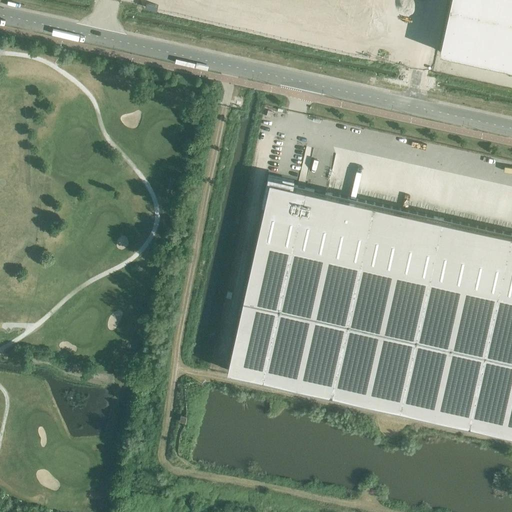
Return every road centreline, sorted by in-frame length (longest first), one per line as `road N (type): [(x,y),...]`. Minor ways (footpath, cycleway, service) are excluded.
road 1 (unclassified): [(0,14),(511,129)]
road 2 (track): [(225,103),(160,459)]
road 3 (track): [(175,368),(511,442)]
